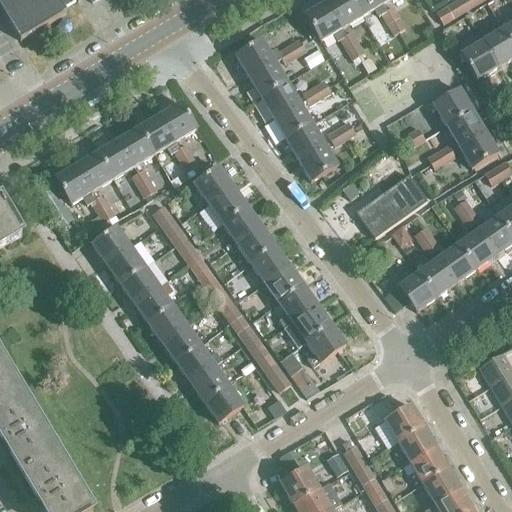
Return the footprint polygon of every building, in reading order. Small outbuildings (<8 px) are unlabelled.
[(0,0),(0,10),(20,43),(66,15),(63,10),(76,2),(77,4),(78,4),(78,3),(82,0),(88,0),(91,5),(99,0),(0,0)] [(334,0),(325,6),(341,33),(362,20),(349,0),(334,0)] [(386,14),(383,8),(378,0),(349,0),(362,20),(374,13),(378,20),(381,18),(381,17),(386,14)] [(463,15),(473,9),(467,0),(463,0),(456,4),(463,15)] [(467,0),(473,9),(484,3),(482,0),(467,0)] [(452,21),(463,15),(456,4),(446,10),(452,21)] [(337,45),(340,43),(340,42),(345,39),(341,33),(325,6),(304,18),(320,45),(333,38),(337,45)] [(442,28),(452,21),(446,10),(435,17),(442,28)] [(381,18),(387,28),(398,21),(392,11),(386,14),(381,17),(381,18)] [(398,21),(387,28),(393,38),(404,32),(398,21)] [(511,26),(502,33),(511,49),(511,26)] [(511,49),(502,33),(481,45),(497,71),(511,61),(511,49)] [(351,35),(345,39),(340,42),(340,43),(346,53),(357,46),(351,35)] [(309,37),(300,43),(306,54),(315,49),(309,37)] [(289,49),(296,60),(306,54),(300,43),(289,49)] [(274,65),(280,61),(281,61),(278,56),(276,52),(269,56),(262,44),(235,60),(247,81),(274,65)] [(476,84),(497,71),(481,45),(460,58),(476,84)] [(352,63),(358,60),(363,57),(357,46),(346,53),(352,63)] [(289,49),(278,56),(281,61),(280,61),(284,67),(296,60),(289,49)] [(247,81),(260,102),(287,86),(274,65),(247,81)] [(330,96),(327,90),(324,85),(313,91),(320,102),(330,96)] [(299,107),(299,106),(287,86),(260,102),(272,123),(299,107)] [(313,91),(302,97),(305,102),(308,108),(309,108),(320,102),(313,91)] [(459,94),(433,109),(445,130),(471,115),(459,94)] [(308,108),(305,102),(299,106),(299,107),(304,115),(311,111),(309,108),(308,108)] [(175,145),(196,133),(180,106),(159,119),(175,145)] [(272,123),(285,143),(311,128),(304,115),(299,107),(272,123)] [(458,151),(484,136),(471,115),(445,130),(458,151)] [(159,119),(138,131),(154,158),(167,150),(172,158),(174,156),(187,177),(192,174),(179,153),(175,145),(159,119)] [(344,144),(355,137),(351,132),(348,126),(337,133),(344,144)] [(311,128),(285,143),(297,164),(324,149),(311,128)] [(133,170),(154,158),(138,131),(117,144),(133,170)] [(414,149),(424,143),(417,132),(407,138),(414,149)] [(337,133),(327,139),(330,144),(333,150),(344,144),(337,133)] [(497,157),(484,136),(458,151),(470,172),(497,157)] [(117,144),(96,156),(112,183),(133,170),(117,144)] [(310,185),(337,169),(324,149),(297,164),(310,185)] [(185,150),(179,153),(192,174),(198,171),(185,150)] [(444,167),(455,161),(448,150),(437,156),(444,167)] [(96,156),(75,169),(91,195),(112,183),(96,156)] [(433,173),(444,167),(437,156),(427,162),(433,173)] [(501,183),(511,177),(505,166),(494,172),(501,183)] [(95,202),(91,195),(75,169),(55,181),(71,208),(82,201),(86,210),(91,207),(98,218),(103,226),(108,223),(95,202)] [(218,171),(194,189),(208,208),(232,191),(218,171)] [(490,189),(501,183),(494,172),(484,178),(490,189)] [(142,173),(137,177),(149,198),(155,195),(142,173)] [(131,180),(144,201),(149,198),(137,177),(131,180)] [(408,179),(356,216),(374,243),(427,205),(408,179)] [(342,194),(349,203),(358,196),(351,187),(342,194)] [(72,223),(52,190),(38,198),(58,231),(72,223)] [(246,210),(232,191),(208,208),(222,228),(246,210)] [(453,198),(459,207),(466,202),(460,193),(453,198)] [(108,223),(114,219),(101,198),(95,202),(108,223)] [(0,249),(9,244),(7,241),(17,235),(19,239),(21,237),(1,203),(0,203),(0,249)] [(460,221),(471,214),(464,204),(453,211),(460,221)] [(511,209),(497,220),(511,240),(511,209)] [(160,229),(170,221),(163,210),(152,218),(160,229)] [(222,228),(236,248),(260,230),(246,210),(222,228)] [(467,231),(478,224),(471,214),(460,221),(467,231)] [(98,218),(81,229),(90,242),(111,227),(108,223),(103,226),(98,218)] [(511,240),(497,220),(478,234),(495,259),(511,246),(511,240)] [(167,238),(177,231),(170,221),(160,229),(167,238)] [(274,250),(260,230),(236,248),(250,268),(274,250)] [(91,249),(105,269),(130,251),(116,231),(91,249)] [(174,248),(184,241),(177,231),(167,238),(174,248)] [(421,249),(432,242),(424,232),(414,239),(421,249)] [(458,248),(475,273),(495,259),(478,234),(458,248)] [(181,258),(191,250),(184,241),(174,248),(181,258)] [(428,259),(439,252),(432,242),(421,249),(428,259)] [(379,262),(379,261),(389,254),(382,244),(372,252),(379,262)] [(458,248),(438,262),(455,287),(475,273),(458,248)] [(188,268),(198,260),(191,250),(181,258),(188,268)] [(274,250),(250,268),(264,287),(289,270),(274,250)] [(130,251),(105,269),(119,288),(144,271),(131,252),(130,251)] [(195,277),(205,270),(198,260),(188,268),(195,277)] [(438,262),(418,276),(436,301),(455,287),(438,262)] [(202,287),(212,280),(205,270),(195,277),(202,287)] [(303,289),(289,270),(264,287),(278,307),(303,289)] [(144,271),(119,288),(133,308),(158,291),(144,271)] [(418,276),(398,290),(416,315),(436,301),(418,276)] [(209,297),(219,290),(212,280),(202,287),(209,297)] [(158,291),(133,308),(147,328),(172,310),(165,300),(172,295),(165,285),(158,291)] [(317,309),(303,289),(278,307),(286,319),(277,325),(282,333),(282,334),(317,309)] [(216,307),(226,299),(219,290),(209,297),(216,307)] [(223,317),(233,309),(226,299),(216,307),(223,317)] [(230,326),(240,319),(233,309),(223,317),(230,326)] [(297,353),(306,347),(331,329),(317,309),(282,334),(296,354),(297,353)] [(147,328),(161,348),(186,330),(172,310),(147,328)] [(237,336),(247,329),(240,319),(230,326),(237,336)] [(244,346),(254,339),(247,329),(237,336),(244,346)] [(331,329),(306,347),(314,358),(307,363),(312,371),(320,366),(345,349),(331,329)] [(161,348),(176,367),(200,350),(186,330),(161,348)] [(251,356),(261,348),(254,339),(244,346),(251,356)] [(258,366),(268,358),(261,348),(251,356),(258,366)] [(222,364),(216,357),(209,362),(200,350),(176,367),(190,387),(214,370),(222,364)] [(490,392),(511,379),(511,351),(478,372),(490,392)] [(291,357),(298,366),(304,362),(297,353),(296,354),(291,357)] [(265,376),(275,368),(268,358),(258,366),(265,376)] [(0,412),(23,399),(22,399),(19,401),(13,391),(16,389),(0,361),(0,412)] [(244,378),(254,371),(250,365),(240,373),(244,378)] [(272,385),(282,378),(275,368),(265,376),(272,385)] [(190,387),(204,407),(228,389),(214,370),(190,387)] [(279,396),(289,388),(282,378),(272,385),(279,396)] [(511,406),(511,379),(490,392),(502,412),(511,406)] [(242,409),(228,389),(204,407),(218,427),(242,409)] [(26,412),(20,402),(23,400),(23,399),(0,412),(0,431),(5,440),(1,442),(2,443),(0,443),(0,446),(6,457),(9,455),(10,456),(13,453),(25,474),(22,476),(23,478),(57,457),(57,456),(53,458),(47,448),(51,446),(29,410),(26,412)] [(276,421),(285,415),(278,405),(269,412),(276,421)] [(511,428),(511,406),(502,412),(511,428)] [(410,409),(384,425),(380,427),(385,435),(389,433),(397,446),(423,430),(410,409)] [(435,451),(423,430),(397,446),(409,466),(435,451)] [(343,456),(350,467),(361,461),(354,450),(343,456)] [(414,474),(421,487),(447,472),(435,451),(409,466),(409,467),(402,471),(407,478),(414,474)] [(85,511),(82,506),(85,504),(64,468),(60,470),(54,460),(57,458),(57,457),(23,478),(24,479),(27,477),(40,497),(36,500),(33,502),(38,511),(46,511),(48,511),(85,511)] [(367,471),(361,461),(350,467),(356,478),(367,471)] [(279,486),(292,507),(318,492),(305,471),(279,486)] [(373,481),(367,471),(356,478),(362,488),(373,481)] [(421,487),(434,508),(460,492),(447,472),(421,487)] [(386,494),(393,489),(387,480),(380,484),(386,494)] [(368,499),(380,492),(373,481),(362,488),(368,499)] [(331,511),(340,507),(328,486),(318,492),(292,507),(294,511),(331,511)] [(374,509),(385,502),(380,492),(368,499),(374,509)] [(471,511),(460,492),(434,508),(435,509),(430,511),(471,511)] [(391,511),(385,502),(374,509),(376,511),(391,511)]
